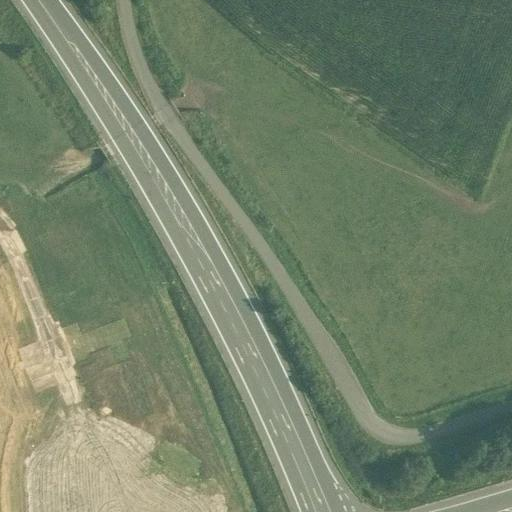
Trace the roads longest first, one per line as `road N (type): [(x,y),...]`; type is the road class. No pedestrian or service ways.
road 1 (unclassified): [(511,405),(423,433),(387,432),(367,420),(153,92),(135,56),(124,0)]
road 2 (secondary): [(39,0),(203,254),(325,511)]
road 3 (track): [(41,189),(199,85)]
